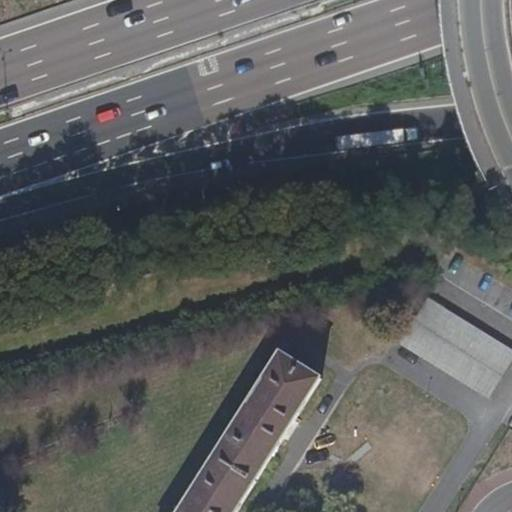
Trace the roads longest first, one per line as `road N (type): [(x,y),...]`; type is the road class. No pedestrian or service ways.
road 1 (motorway): [(0,185),(72,184),(511,114)]
road 2 (motorway): [(0,169),(471,0)]
road 3 (motorway): [(216,0),(0,73)]
road 4 (primary): [(468,0),(481,87),(511,161)]
